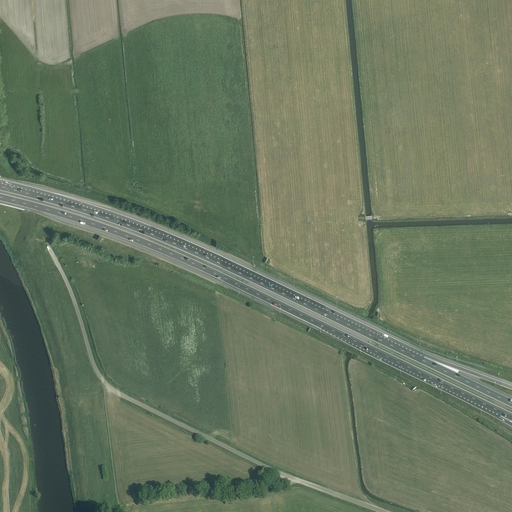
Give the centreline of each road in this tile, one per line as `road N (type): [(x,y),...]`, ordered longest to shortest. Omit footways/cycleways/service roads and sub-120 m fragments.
road 1 (motorway): [(91,223),(501,412)]
road 2 (unclassified): [(511,368),(430,318),(361,238),(336,0)]
road 3 (motorway): [(423,360),(166,239),(83,209)]
road 4 (unclassified): [(240,453),(101,380),(64,279),(23,210)]
road 5 (secondary): [(91,223),(181,387)]
road 6 (unclassified): [(385,511),(240,453)]
